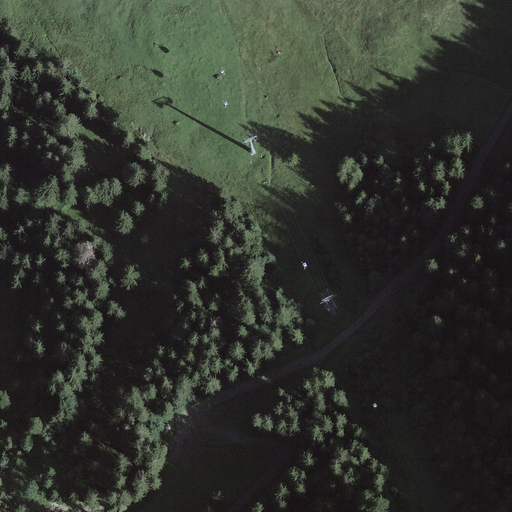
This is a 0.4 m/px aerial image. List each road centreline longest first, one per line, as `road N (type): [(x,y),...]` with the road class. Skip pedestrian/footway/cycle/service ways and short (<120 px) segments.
road 1 (track): [(193,418),(227,393),(317,356),(419,264),(511,105)]
road 2 (track): [(234,511),(278,468),(283,450),(193,418)]
